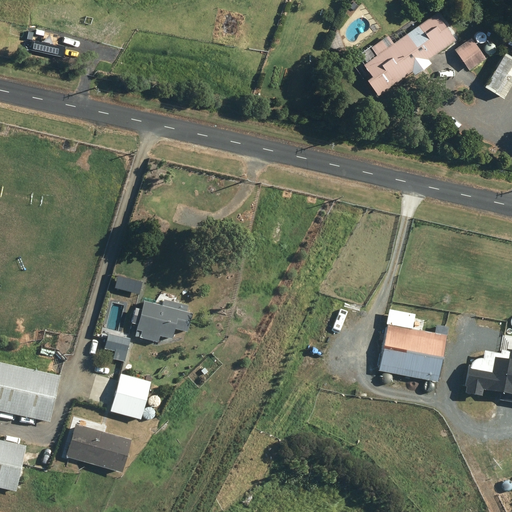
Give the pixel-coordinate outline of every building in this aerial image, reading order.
[(429,59),(456,40),(438,15),(394,45),(388,37),(373,47),(379,56),(365,66),(373,78),(368,81),(378,97),(413,73),(415,76),(433,64),(429,59)] [(455,49),(469,70),(486,59),(471,38),(455,49)] [(63,58),(65,47),(32,39),(30,50),(63,58)] [(485,87),(504,98),(511,84),(511,56),(505,53),(485,87)] [(115,288),(139,294),(143,282),(119,276),(115,288)] [(187,312),(189,305),(165,299),(163,306),(144,301),(142,309),(136,308),(132,323),(138,325),(136,336),(158,342),(160,336),(173,339),(176,329),(188,332),(193,313),(187,312)] [(379,370),(438,381),(449,328),(436,325),(435,333),(413,328),(415,314),(391,310),(379,370)] [(131,338),(109,333),(105,349),(115,351),(113,359),(125,362),(131,338)] [(511,350),(508,349),(507,351),(502,350),(502,354),(485,351),(484,358),(481,358),(477,359),(473,362),(471,366),(469,367),(465,393),(483,395),(484,389),(499,392),(497,400),(511,402),(511,350)] [(0,411),(50,422),(60,376),(0,363),(0,411)] [(152,382),(121,374),(111,411),(141,420),(152,382)] [(426,424),(426,417),(434,422),(438,416),(423,407),(419,413),(419,423),(426,424)] [(132,439),(76,424),(67,457),(123,472),(132,439)] [(27,446),(0,440),(0,488),(16,492),(27,446)]
